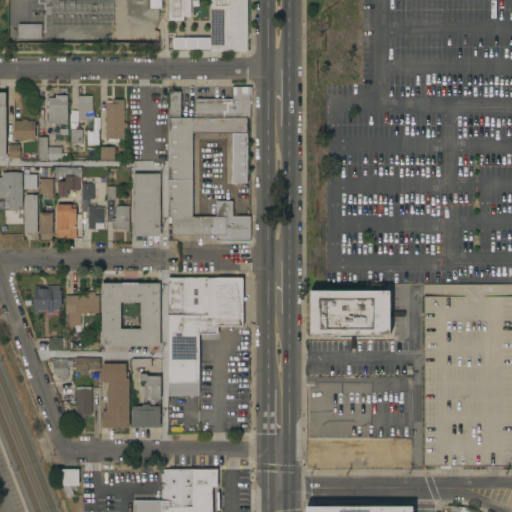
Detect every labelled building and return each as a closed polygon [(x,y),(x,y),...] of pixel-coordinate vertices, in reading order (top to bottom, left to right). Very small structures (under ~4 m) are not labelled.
[(150,0),(162,0),(162,8),(150,8),(150,0)] [(183,0),(183,21),(169,21),(169,0),(183,0)] [(247,0),(247,51),(210,51),(210,0),(247,0)] [(41,24),(41,38),(18,38),(18,24),(41,24)] [(196,117),(196,99),(197,99),(197,97),(200,97),(200,99),(233,99),(233,87),(252,87),(251,104),(250,104),(250,117),(196,117)] [(170,92),(180,92),(180,117),(169,117),(170,92)] [(48,112),(46,112),(46,108),(49,108),(49,105),(46,105),(46,100),(49,100),(49,98),(55,98),(55,95),(68,95),(67,124),(54,124),(54,126),(52,126),(52,124),(48,123),(48,112)] [(78,96),(92,96),(92,111),(93,111),(93,117),(92,117),(92,121),(78,121),(78,96)] [(124,123),(126,123),(126,127),(124,127),(124,139),(119,139),(119,141),(108,142),(108,139),(105,139),(105,103),(107,103),(107,100),(112,100),(112,99),(124,99),(124,123)] [(150,99),(150,103),(154,103),(153,126),(149,126),(149,130),(139,130),(139,127),(134,127),(134,103),(138,103),(138,99),(150,99)] [(247,118),(247,133),(193,133),(192,217),(216,217),(216,199),(235,199),(235,213),(253,213),(253,242),(253,245),(216,244),(216,235),(172,235),(172,223),(167,223),(168,117),(169,117),(180,117),(247,118)] [(22,121),(22,119),(27,119),(27,121),(34,121),(34,139),(14,140),(13,121),(22,121)] [(82,142),(81,142),(81,144),(78,144),(78,142),(70,142),(71,129),(82,129),(82,142)] [(38,137),(48,137),(48,147),(61,147),(61,160),(38,160),(38,137)] [(143,160),(144,148),(145,143),(162,143),(161,154),(156,154),(156,160),(143,160)] [(20,144),(20,158),(8,158),(8,145),(20,144)] [(100,147),(114,147),(114,148),(117,148),(117,153),(114,153),(114,160),(100,160),(100,147)] [(84,151),(84,160),(70,161),(70,152),(84,151)] [(81,168),(81,175),(79,175),(79,190),(67,190),(67,196),(58,196),(58,182),(65,181),(65,175),(64,175),(64,168),(81,168)] [(22,210),(7,210),(7,198),(0,198),(0,177),(2,177),(2,172),(22,172),(22,210)] [(36,189),(23,188),(24,174),(37,174),(36,189)] [(160,236),(133,236),(133,174),(160,174),(160,236)] [(52,199),(47,199),(48,197),(43,197),(43,193),(40,193),(40,179),(52,179),(52,199)] [(81,199),(82,183),(94,184),(94,199),(81,199)] [(107,201),(107,187),(116,187),(116,201),(107,201)] [(37,233),(25,233),(25,194),(37,194),(37,233)] [(56,236),(56,205),(58,205),(58,203),(62,203),(62,205),(65,205),(65,203),(69,203),(68,205),(71,205),(71,204),(76,204),(76,238),(64,238),(64,237),(58,237),(57,236),(56,236)] [(129,229),(126,229),(126,231),(123,231),(123,230),(115,230),(115,227),(111,227),(111,220),(114,218),(115,218),(115,206),(129,206),(129,229)] [(88,207),(104,207),(104,229),(94,228),(94,229),(88,229),(88,207)] [(53,213),(52,235),(51,235),(51,239),(41,238),(41,235),(39,235),(40,212),(53,213)] [(200,397),(169,397),(168,278),(243,278),(243,329),(218,329),(218,336),(200,337),(200,397)] [(160,346),(101,346),(101,283),(160,283),(160,346)] [(59,286),(59,290),(61,290),(61,306),(59,306),(59,310),(52,310),(52,313),(47,313),(47,311),(39,311),(39,313),(34,313),(34,286),(59,286)] [(354,335),(354,349),(351,349),(351,335),(310,335),(310,291),(390,291),(390,335),(354,335)] [(86,295),(86,292),(95,292),(95,295),(99,295),(99,313),(82,313),(82,325),(65,325),(66,295),(86,295)] [(426,299),(425,464),(495,464),(511,464),(511,298),(472,299),(426,299)] [(69,335),(77,335),(77,336),(82,336),(82,346),(79,346),(79,350),(69,350),(69,335)] [(61,338),(61,350),(48,350),(48,338),(61,338)] [(100,358),(100,370),(88,370),(88,373),(76,372),(76,369),(73,369),(74,364),(76,364),(73,364),(73,367),(68,367),(68,379),(59,379),(59,373),(58,373),(58,374),(54,374),(54,373),(53,373),(53,359),(67,359),(67,358),(73,359),(73,361),(76,361),(76,358),(100,358)] [(151,359),(151,367),(131,367),(131,359),(151,359)] [(102,364),(126,364),(126,372),(129,372),(129,428),(102,428),(102,411),(106,411),(106,406),(108,406),(108,382),(102,382),(102,364)] [(160,400),(155,400),(154,406),(160,406),(160,427),(132,427),(132,406),(142,406),(142,404),(149,404),(149,399),(146,399),(146,380),(139,380),(139,374),(147,374),(147,376),(161,376),(160,400)] [(92,415),(86,415),(86,419),(76,419),(76,413),(69,413),(69,405),(76,405),(76,390),(75,390),(75,387),(80,387),(80,385),(83,385),(83,387),(91,387),(91,389),(92,389),(92,415)] [(79,469),(79,486),(76,486),(76,489),(72,489),(74,496),(67,498),(62,486),(63,480),(60,480),(60,469),(79,469)] [(161,470),(217,469),(217,487),(211,487),(211,511),(132,511),(132,501),(162,501),(161,470)] [(95,501),(100,501),(100,511),(92,511),(84,511),(84,510),(79,510),(80,482),(96,482),(95,501)]
